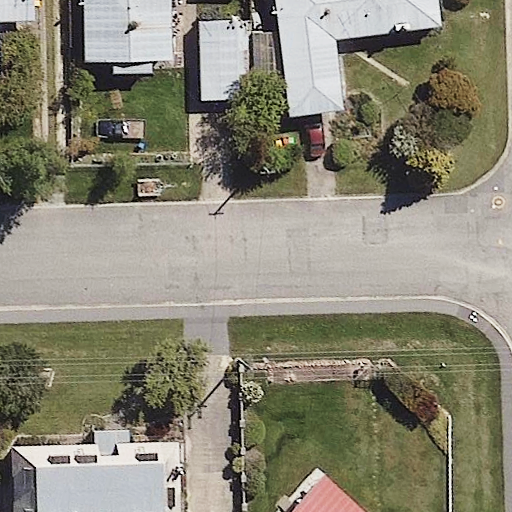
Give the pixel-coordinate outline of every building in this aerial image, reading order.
[(0,0),(0,19),(31,19),(30,0),(0,0)] [(173,0),(77,0),(79,60),(106,60),(107,72),(150,70),(150,59),(175,58),(173,0)] [(269,0),(281,114),(343,108),(335,35),(437,25),(434,0),(269,0)] [(239,18),(184,20),(187,99),(242,98),(239,18)] [(181,511),(177,435),(5,444),(8,511),(181,511)] [(364,511),(319,469),(278,511),(364,511)]
